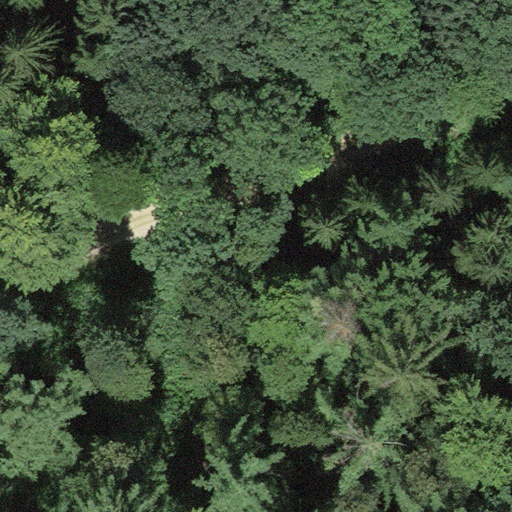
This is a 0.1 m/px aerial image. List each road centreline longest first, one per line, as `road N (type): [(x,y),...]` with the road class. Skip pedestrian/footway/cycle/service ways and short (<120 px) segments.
road 1 (track): [(511,74),(0,290)]
road 2 (track): [(0,147),(94,0)]
